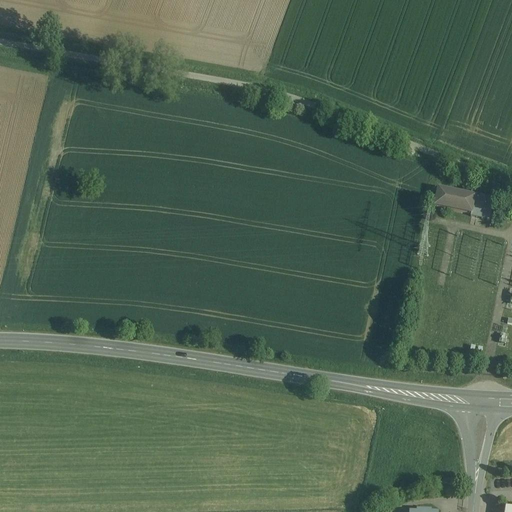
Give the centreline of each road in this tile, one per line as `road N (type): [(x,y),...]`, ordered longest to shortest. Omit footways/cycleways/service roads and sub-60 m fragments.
road 1 (unclassified): [(0,39),(256,85),(511,181)]
road 2 (secondary): [(416,396),(140,352),(0,341)]
